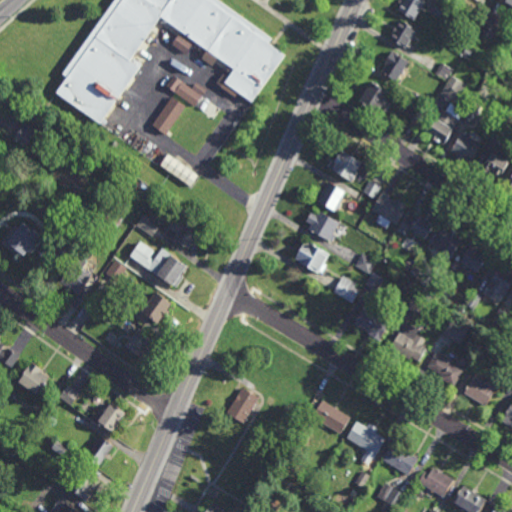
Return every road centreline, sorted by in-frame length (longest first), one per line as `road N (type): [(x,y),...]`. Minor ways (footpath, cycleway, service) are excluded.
road 1 (secondary): [(356,0),(133,511)]
road 2 (residential): [(511,462),(228,291)]
road 3 (residential): [(511,227),(312,99)]
road 4 (residential): [(175,415),(0,290)]
